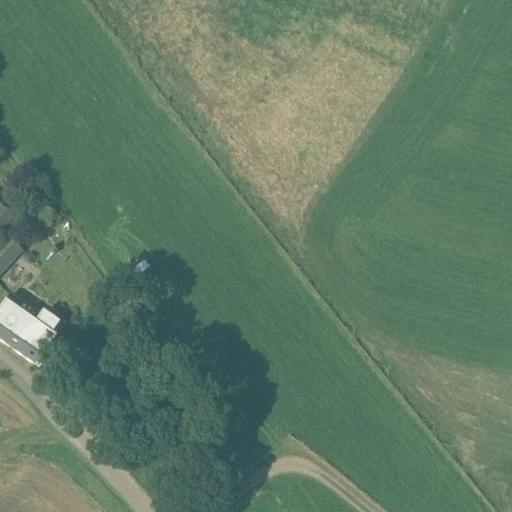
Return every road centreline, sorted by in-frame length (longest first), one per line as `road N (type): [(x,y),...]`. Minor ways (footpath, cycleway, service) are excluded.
road 1 (unclassified): [(142,511),(30,391),(0,371)]
road 2 (track): [(366,511),(311,467),(275,468),(213,511)]
